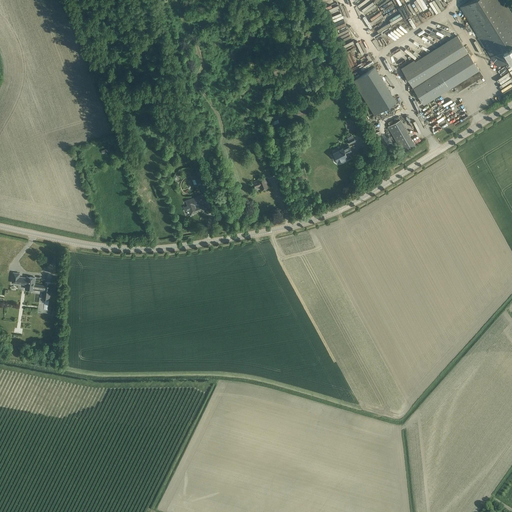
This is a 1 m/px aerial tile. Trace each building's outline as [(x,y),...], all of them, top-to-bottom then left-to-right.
[(498,66),(511,57),(511,12),(504,0),(470,0),(461,6),(498,66)] [(457,92),(483,75),(458,35),(402,70),(415,91),(418,95),(423,104),(453,85),(457,92)] [(374,115),(396,101),(375,66),(353,80),(374,115)] [(415,145),(400,119),(388,126),(403,152),(415,145)] [(347,138),(350,144),(355,141),(352,135),(347,138)] [(346,154),(352,152),(348,145),(333,153),(338,161),(344,158),(344,157),(347,156),(346,154)] [(268,176),(274,174),(271,168),(266,170),(268,176)] [(197,174),(191,177),(195,186),(201,184),(207,182),(203,172),(203,173),(202,171),(201,172),(200,171),(199,172),(200,172),(197,173),(197,174)] [(261,189),(269,186),(265,177),(257,180),(253,182),(255,188),(259,186),(261,189)] [(186,200),(188,206),(185,207),(186,211),(189,209),(191,213),(190,215),(191,215),(192,214),(197,212),(197,211),(201,209),(202,210),(208,208),(206,202),(205,199),(203,194),(197,196),(197,197),(192,199),(192,198),(186,200)] [(34,284),(35,278),(27,277),(27,278),(19,277),(20,273),(13,273),(12,283),(18,283),(26,284),(26,289),(33,290),(34,289),(44,291),(43,299),(49,300),(50,293),(51,283),(45,282),(45,286),(34,284)]
